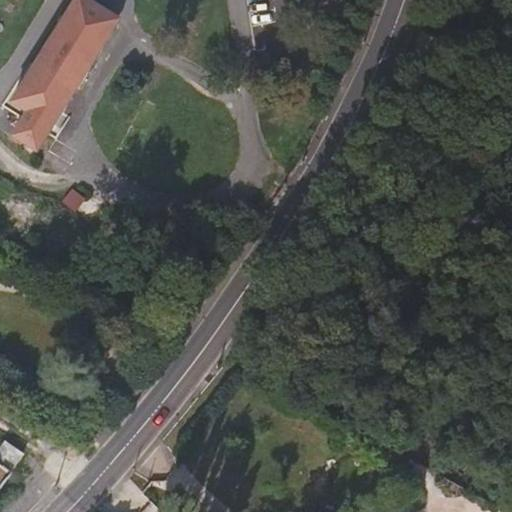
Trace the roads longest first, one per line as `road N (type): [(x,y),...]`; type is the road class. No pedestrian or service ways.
road 1 (secondary): [(399,0),(314,176),(229,311),(60,511)]
road 2 (unknown): [(247,112),(104,0)]
